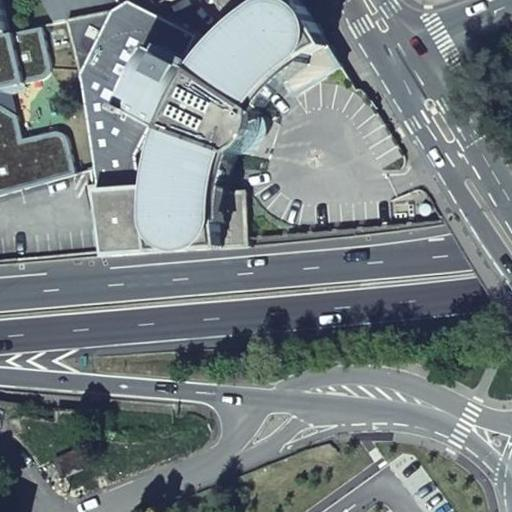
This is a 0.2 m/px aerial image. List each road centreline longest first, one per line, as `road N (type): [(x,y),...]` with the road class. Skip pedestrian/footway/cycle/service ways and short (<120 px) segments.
road 1 (trunk): [(511,244),(0,294)]
road 2 (trunk): [(0,331),(511,287)]
road 3 (trunk): [(0,378),(308,400)]
road 4 (residential): [(308,400),(236,456),(111,511)]
road 5 (residential): [(308,400),(390,396),(511,447)]
road 6 (secondary): [(511,231),(409,63)]
